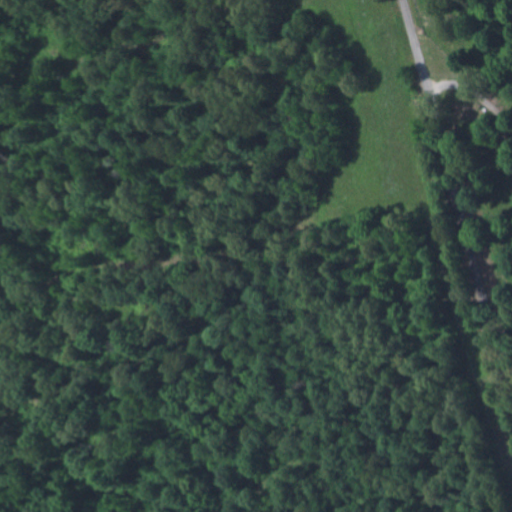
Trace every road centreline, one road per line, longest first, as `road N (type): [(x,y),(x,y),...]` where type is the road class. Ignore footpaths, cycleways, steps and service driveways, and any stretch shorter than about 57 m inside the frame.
road 1 (residential): [(511,382),(403,0)]
road 2 (residential): [(143,0),(0,47)]
